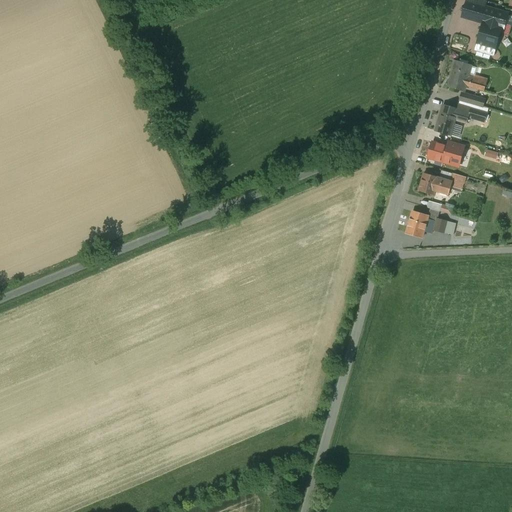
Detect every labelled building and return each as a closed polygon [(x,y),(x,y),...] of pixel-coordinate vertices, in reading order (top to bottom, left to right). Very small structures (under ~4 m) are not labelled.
[(485,7),(467,2),(462,17),(480,23),(485,7)] [(508,14),(485,7),(480,23),(484,23),(477,45),(478,45),(476,50),(493,55),(495,50),(500,33),(503,34),(508,14)] [(472,66),(455,61),(452,70),(454,70),(449,87),(465,92),(466,86),(485,92),(488,80),(469,74),(472,66)] [(477,98),(462,94),(460,101),(475,105),(477,98)] [(486,101),(477,98),(475,105),(484,107),(486,101)] [(458,110),(443,106),(436,131),(451,136),(455,120),(467,123),(469,117),(471,108),(459,105),(458,110)] [(471,108),(469,117),(485,122),(489,109),(484,107),(475,105),(471,108)] [(453,182),(424,174),(419,191),(435,196),(437,188),(442,189),(441,192),(449,194),(453,182)] [(443,205),(429,201),(427,208),(431,209),(440,212),(441,212),(443,205)] [(446,206),(443,205),(441,212),(452,215),(454,206),(447,204),(446,206)] [(440,212),(431,209),(429,217),(428,220),(436,222),(436,219),(438,220),(440,212)] [(429,217),(413,212),(407,234),(423,238),(425,232),(428,220),(429,217)] [(438,220),(436,219),(436,222),(433,230),(453,236),(456,225),(438,220)] [(436,222),(428,220),(425,232),(432,234),(433,230),(436,222)]
